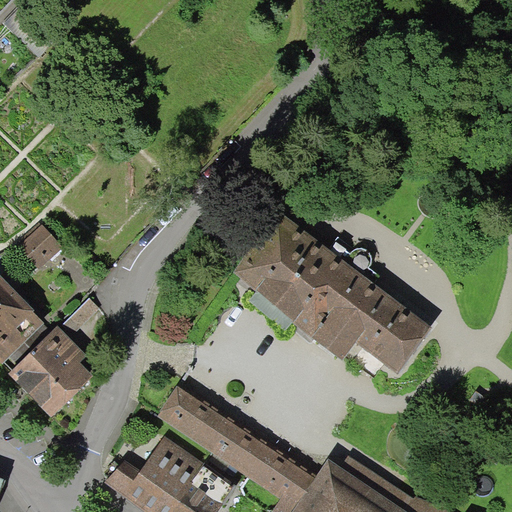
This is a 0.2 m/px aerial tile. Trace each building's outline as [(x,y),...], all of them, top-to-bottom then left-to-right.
[(432,327),(282,213),(236,273),(352,360),(362,346),(397,373),(432,327)] [(65,249),(45,228),(22,250),(42,271),(65,249)] [(32,310),(0,277),(0,360),(2,362),(43,323),(31,311),(32,310)] [(92,358),(59,325),(9,375),(55,421),(98,377),(86,365),(92,358)] [(322,477),(180,384),(159,418),(284,500),(276,511),(459,511),(456,510),(453,511),(447,511),(349,457),(346,465),(336,457),(322,477)] [(225,511),(240,491),(170,443),(147,475),(126,461),(108,487),(143,511),(225,511)] [(0,511),(0,510),(12,482),(0,477),(0,511)]
